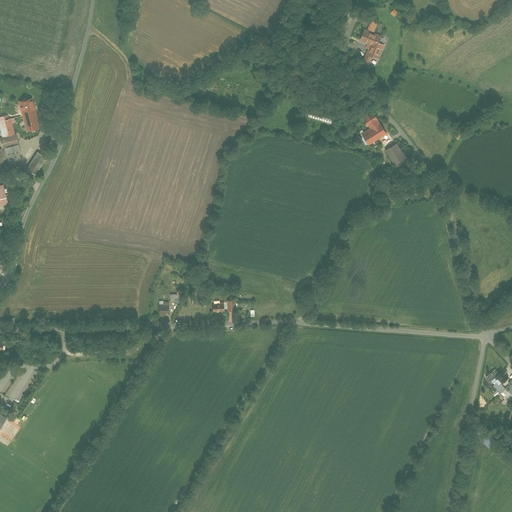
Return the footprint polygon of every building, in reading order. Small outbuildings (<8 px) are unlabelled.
[(370,19),(366,29),(373,32),(377,22),(370,19)] [(359,39),(370,44),(366,53),(371,55),(378,59),(384,44),(378,41),(381,35),(373,32),(366,29),(364,28),(359,39)] [(370,66),(366,58),(369,59),(371,55),(366,53),(364,57),(361,59),(366,68),(370,66)] [(31,98),(18,101),(25,131),(39,127),(31,98)] [(309,112),(308,118),(332,124),(333,118),(309,112)] [(385,133),(372,112),(363,117),(367,124),(369,123),(371,127),(361,133),(368,144),(385,133)] [(7,114),(0,116),(0,129),(2,136),(14,133),(9,117),(8,118),(7,114)] [(53,145),(58,130),(50,127),(46,137),(49,138),(47,143),(53,145)] [(2,136),(0,136),(0,139),(2,147),(18,143),(15,133),(14,133),(2,136)] [(18,143),(2,147),(0,147),(0,169),(0,170),(21,165),(18,154),(21,154),(18,143)] [(395,143),(385,150),(395,166),(406,160),(395,143)] [(46,157),(36,151),(25,168),(35,174),(46,157)] [(236,300),(226,300),(227,310),(236,310),(236,300)] [(163,304),(159,305),(159,313),(167,313),(169,313),(169,301),(163,302),(163,304)] [(215,302),(213,302),(213,311),(223,311),(223,302),(219,302),(219,301),(215,301),(215,302)] [(496,375),(503,382),(509,376),(502,369),(496,375)] [(500,394),(506,389),(499,380),(493,385),(500,394)]
